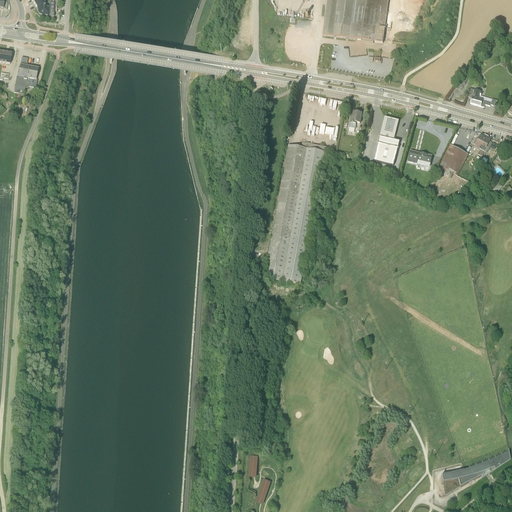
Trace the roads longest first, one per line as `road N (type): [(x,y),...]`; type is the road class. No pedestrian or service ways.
road 1 (unclassified): [(254,73),(230,511)]
road 2 (unclassified): [(0,413),(16,171),(56,60)]
road 3 (primary): [(254,73),(511,132)]
road 4 (primary): [(511,125),(378,89),(254,73)]
road 5 (primary): [(254,73),(74,43)]
